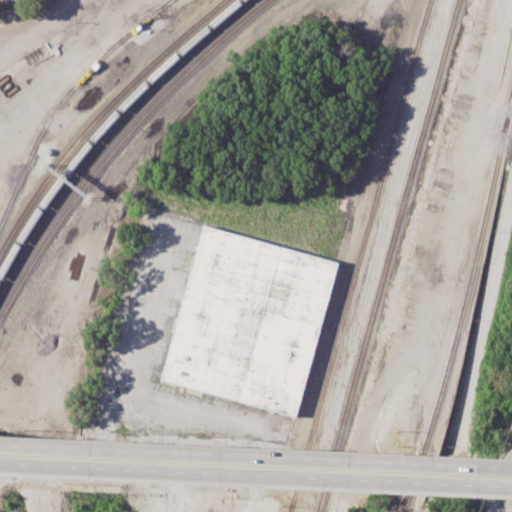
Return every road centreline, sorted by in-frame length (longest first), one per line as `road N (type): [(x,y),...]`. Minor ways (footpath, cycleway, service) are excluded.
road 1 (secondary): [(511,468),(0,444)]
road 2 (secondary): [(0,462),(511,486)]
road 3 (residential): [(0,454),(511,477)]
road 4 (residential): [(408,468),(85,455),(59,469),(29,511)]
road 5 (residential): [(511,199),(457,456)]
